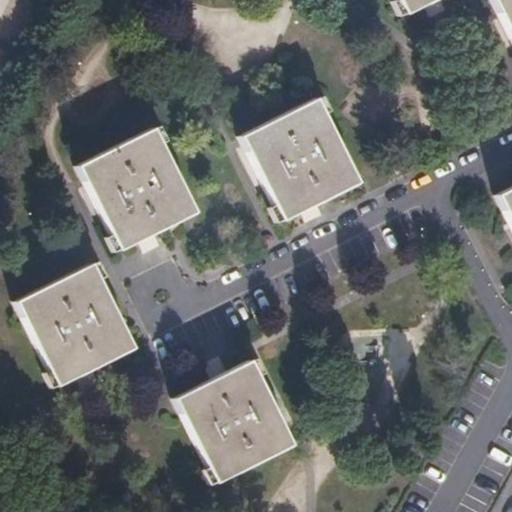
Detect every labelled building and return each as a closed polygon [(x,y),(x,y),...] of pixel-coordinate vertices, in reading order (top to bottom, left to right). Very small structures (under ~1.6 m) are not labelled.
[(418,6),(430,0),(391,0),(399,16),(418,6)] [(511,0),(488,0),(486,1),(511,53),(511,0)] [(276,222),(295,212),(351,185),(310,102),(234,139),(276,222)] [(113,251),(150,233),(187,215),(146,131),(72,168),(113,251)] [(511,189),(494,198),(511,233),(511,189)] [(83,267),(10,304),(52,387),(125,350),(83,267)] [(243,364),(168,402),(210,484),(285,447),(243,364)]
